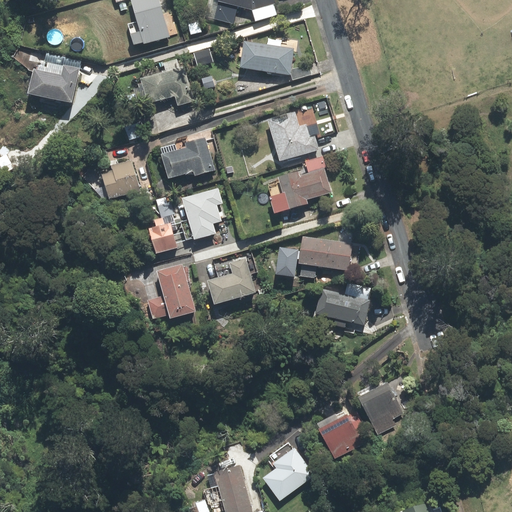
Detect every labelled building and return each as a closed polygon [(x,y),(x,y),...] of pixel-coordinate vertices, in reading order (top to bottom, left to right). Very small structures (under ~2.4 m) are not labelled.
[(170,39),(158,0),(132,0),(131,0),(145,46),(170,39)] [(216,0),(216,2),(252,11),(274,5),(272,0),(216,0)] [(183,32),(185,42),(200,38),(197,28),(183,32)] [(284,28),(283,37),(300,39),(301,30),(284,28)] [(290,76),(293,52),(245,45),(242,69),(290,76)] [(209,51),(195,55),(199,67),(213,63),(209,51)] [(35,73),(30,96),(72,104),(78,72),(64,69),(62,78),(35,73)] [(193,102),(184,70),(143,82),(150,106),(176,98),(179,106),(193,102)] [(202,80),(206,92),(216,88),(213,77),(202,80)] [(295,116),(272,123),(282,161),(317,151),(314,140),(310,141),(306,127),(298,129),(295,116)] [(140,123),(125,129),(130,142),(145,136),(140,123)] [(189,151),(163,158),(169,180),(194,173),(195,177),(214,171),(205,140),(187,145),(189,151)] [(104,176),(111,200),(139,192),(131,164),(113,170),(114,174),(104,176)] [(298,174),(281,179),(290,211),(307,207),(306,201),(330,194),(324,173),(299,180),(298,174)] [(219,193),(185,202),(196,241),(215,236),(212,225),(221,223),(216,206),(222,205),(219,193)] [(177,249),(170,226),(151,232),(157,255),(177,249)] [(353,246),(303,240),(300,265),(349,272),(353,246)] [(280,249),(276,277),(296,280),(298,266),(300,252),(280,249)] [(235,277),(210,284),(217,306),(255,295),(245,261),(231,265),(235,277)] [(182,268),(159,274),(166,298),(151,302),(155,318),(171,314),(172,319),(195,313),(182,268)] [(368,303),(324,292),(318,316),(363,327),(368,303)] [(388,387),(361,401),(380,435),(395,427),(391,419),(402,413),(388,387)] [(356,414),(322,432),(336,458),(370,440),(356,414)] [(312,477),(295,452),(275,466),(279,471),(266,481),(280,500),(312,477)] [(250,511),(240,469),(217,475),(226,511),(250,511)]
